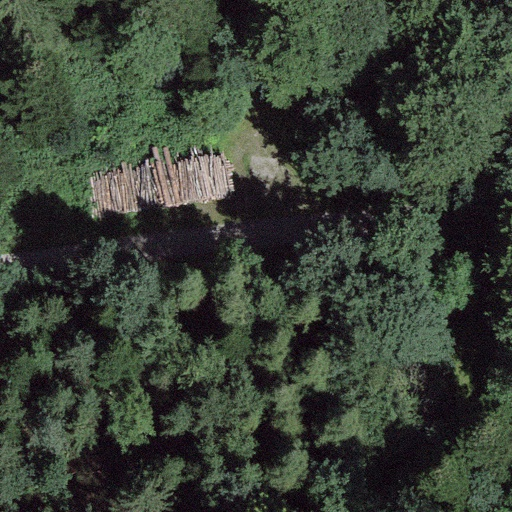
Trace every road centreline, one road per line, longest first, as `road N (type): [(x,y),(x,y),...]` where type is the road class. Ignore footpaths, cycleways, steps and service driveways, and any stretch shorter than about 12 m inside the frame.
road 1 (track): [(0,265),(511,212)]
road 2 (track): [(511,420),(379,224)]
road 3 (track): [(241,0),(281,232)]
road 4 (track): [(508,212),(477,288),(473,364)]
